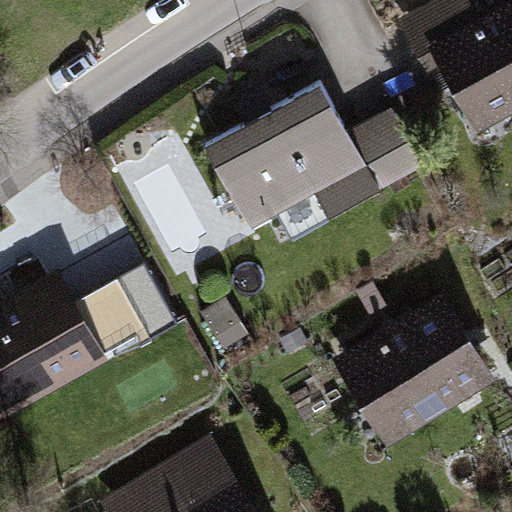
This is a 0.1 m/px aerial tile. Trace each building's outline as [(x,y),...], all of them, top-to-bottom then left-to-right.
[(511,125),(511,1),(511,3),(509,0),(442,0),(403,23),(476,146),(511,125)] [(327,233),(424,174),(387,112),(340,139),(309,88),(199,154),(253,243),(311,208),(327,233)] [(73,305),(54,274),(0,306),(0,433),(1,435),(167,334),(129,271),(73,305)] [(392,454),(495,387),(436,296),(333,363),(392,454)] [(253,511),(212,443),(99,511),(253,511)]
